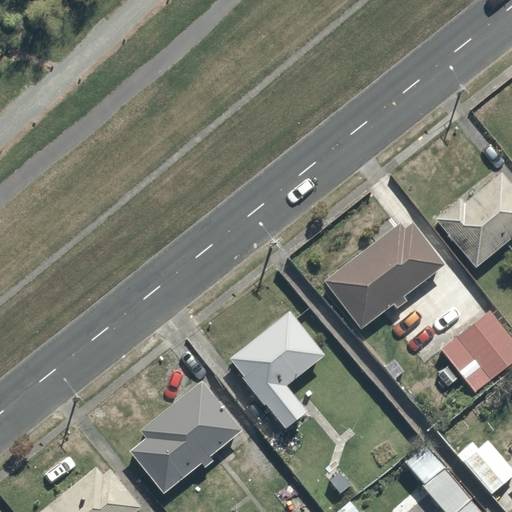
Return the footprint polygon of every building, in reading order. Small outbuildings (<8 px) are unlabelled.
[(511,190),(496,171),(434,218),(473,266),(511,234),(511,190)] [(324,274),(358,321),(443,260),(409,213),(324,274)] [(192,357),(252,428),(278,407),(256,381),(293,351),(255,305),(192,357)] [(511,366),(511,338),(486,307),(433,350),(472,399),(511,366)] [(95,439),(132,487),(206,430),(169,382),(95,439)] [(472,487),(417,433),(388,462),(437,511),(480,511),(464,495),(472,487)] [(476,434),(461,449),(496,483),(511,468),(476,434)] [(103,511),(109,508),(77,463),(8,511),(103,511)] [(511,511),(511,481),(491,500),(501,511),(511,511)] [(351,511),(339,499),(324,511),(351,511)]
